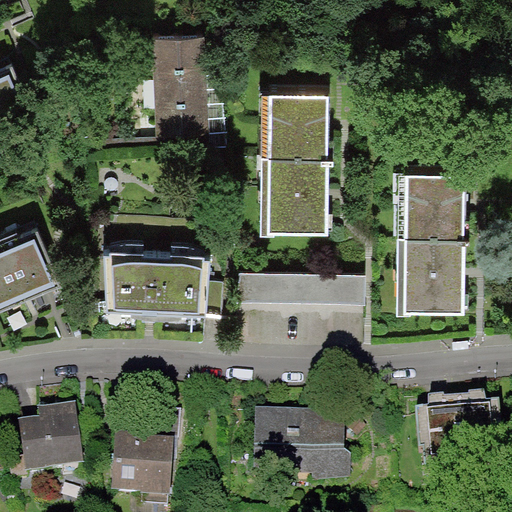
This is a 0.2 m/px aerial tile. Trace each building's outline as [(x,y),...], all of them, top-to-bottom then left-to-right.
[(153,33),(157,133),(173,132),(207,131),(203,31),(153,33)] [(0,129),(34,116),(11,60),(0,64),(0,129)] [(329,123),(329,84),(269,84),(268,152),(333,153),(333,151),(328,151),(329,123)] [(333,153),(268,152),(268,228),(327,229),(328,205),(328,155),(333,155),(333,153)] [(406,163),(405,232),(469,233),(469,231),(465,230),(465,210),(466,164),(406,163)] [(0,304),(60,280),(36,224),(19,232),(20,235),(0,243),(0,304)] [(465,235),(469,235),(469,233),(405,232),(404,307),(464,308),(464,281),(465,235)] [(210,254),(209,251),(103,246),(106,306),(131,308),(131,311),(142,314),(141,319),(148,320),(155,320),(156,315),(181,313),(181,310),(206,311),(210,254)] [(261,269),(239,268),(237,299),(246,300),(260,300),(261,269)] [(269,300),(286,300),(287,269),(261,269),(260,300),(269,300)] [(287,269),(286,300),(298,301),(325,301),(326,270),(326,269),(287,269)] [(365,302),(365,270),(326,270),(325,301),(340,301),(365,302)] [(439,411),(415,413),(419,452),(423,452),(425,473),(501,465),(499,445),(502,444),(499,405),(439,411)] [(40,416),(42,426),(21,429),(26,472),(81,465),(74,411),(49,414),(40,416)] [(257,415),(256,464),(316,467),(315,479),(348,475),(349,458),(342,454),(343,418),(341,418),(341,419),(321,419),(321,417),(305,417),(305,418),(269,417),(259,417),(259,415),(257,415)] [(143,492),(142,495),(169,497),(172,446),(134,443),(117,442),(114,490),(143,492)]
